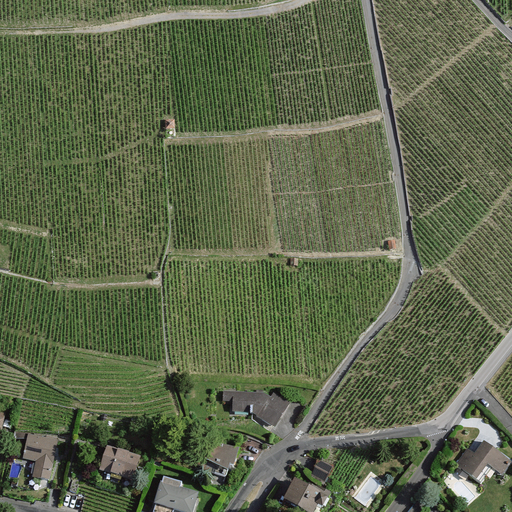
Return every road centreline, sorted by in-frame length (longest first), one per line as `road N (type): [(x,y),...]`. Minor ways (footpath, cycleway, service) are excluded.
road 1 (residential): [(368,0),(413,256),(401,296),(294,450)]
road 2 (track): [(303,0),(108,30),(0,30)]
road 3 (residential): [(294,450),(442,432)]
